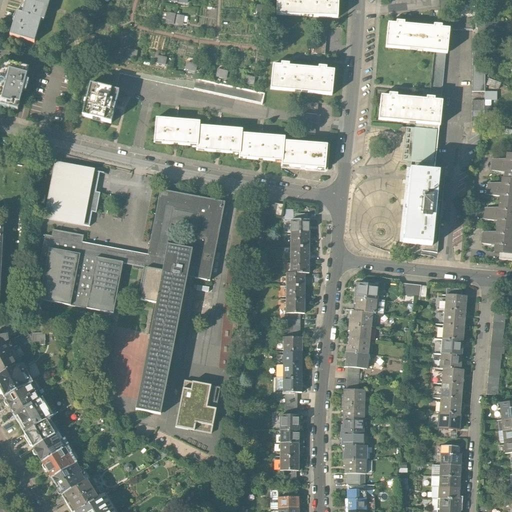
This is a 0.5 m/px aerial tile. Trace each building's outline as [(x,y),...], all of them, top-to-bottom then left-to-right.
[(49,0),(23,0),(20,14),(41,21),(43,21),(49,0)] [(307,0),(276,0),(276,15),(307,17),(307,0)] [(307,0),(307,17),(337,18),(337,0),(307,0)] [(94,15),(101,16),(104,6),(97,4),(94,15)] [(20,14),(17,14),(10,37),(34,44),(41,21),(20,14)] [(173,26),(175,16),(167,14),(165,25),(173,26)] [(184,17),(177,16),(175,27),(182,28),(184,17)] [(396,25),(387,24),(385,48),(416,52),(418,27),(404,26),(404,23),(396,22),(396,25)] [(432,29),(418,27),(416,52),(447,55),(450,30),(441,30),(442,26),(432,25),(432,29)] [(327,27),(316,26),(313,54),(325,55),(327,27)] [(85,45),(92,46),(94,38),(87,36),(85,45)] [(138,52),(126,50),(125,57),(136,60),(138,52)] [(167,59),(156,56),(154,64),(165,67),(167,59)] [(0,61),(0,84),(25,91),(31,69),(0,61)] [(262,106),(264,95),(111,61),(104,88),(116,90),(120,74),(262,106)] [(197,65),(186,63),(185,71),(195,73),(197,65)] [(303,69),(288,67),(289,65),(284,64),(281,64),(281,66),(273,66),(271,89),(301,92),(303,69)] [(318,70),(303,69),(301,92),(331,95),(334,72),(326,71),(326,68),(322,68),(318,68),(318,70)] [(228,72),(217,70),(215,78),(226,80),(228,72)] [(253,86),(255,78),(244,76),(242,84),(253,86)] [(0,84),(0,107),(19,112),(25,91),(0,84)] [(118,92),(90,85),(82,116),(110,123),(118,92)] [(485,91),(484,99),(497,99),(497,91),(485,91)] [(388,96),(380,95),(377,119),(408,123),(411,99),(396,97),(397,94),(393,94),(389,93),(388,96)] [(424,101),(411,99),(408,123),(418,124),(439,127),(442,103),(433,102),(434,98),(429,98),(425,97),(424,101)] [(473,100),(474,119),(491,118),(490,100),(473,100)] [(318,103),(307,102),(305,114),(317,115),(318,103)] [(199,123),(156,119),(154,143),(197,147),(199,127),(199,123)] [(316,124),(305,123),(303,134),(315,135),(316,124)] [(434,168),(439,127),(418,124),(412,166),(434,168)] [(242,131),(199,127),(197,147),(197,150),(240,154),(241,135),(242,131)] [(284,138),(241,135),(240,154),(239,158),(282,162),(284,142),(284,138)] [(327,146),(284,142),(282,162),(282,166),(325,170),(327,146)] [(511,170),(511,157),(503,157),(502,162),(491,163),(490,168),(511,170)] [(99,171),(57,164),(47,218),(88,226),(91,211),(93,212),(96,212),(100,193),(98,193),(95,192),(99,171)] [(434,168),(412,166),(405,239),(435,242),(443,169),(434,168)] [(511,183),(511,170),(490,168),(490,173),(500,177),(500,182),(511,183)] [(511,196),(511,183),(500,182),(499,188),(487,187),(486,192),(511,196)] [(159,416),(185,282),(186,276),(191,277),(209,281),(225,202),(160,189),(150,243),(148,254),(138,252),(83,241),(84,236),(52,230),(51,236),(44,234),(38,266),(45,267),(39,300),(69,306),(86,309),(112,314),(114,303),(119,279),(122,262),(141,265),(146,266),(139,302),(156,305),(150,336),(138,399),(136,411),(159,416)] [(511,209),(511,196),(486,192),(486,198),(498,201),(497,208),(511,209)] [(260,199),(258,211),(283,215),(285,203),(260,199)] [(511,222),(511,209),(497,208),(496,213),(484,213),(483,218),(511,222)] [(292,216),(291,229),(312,230),(312,217),(292,216)] [(511,235),(511,222),(483,218),(483,223),(494,226),(494,233),(511,235)] [(291,229),(291,242),(312,243),(312,230),(291,229)] [(511,247),(511,235),(494,233),(493,237),(481,236),(481,242),(511,247)] [(291,242),(291,255),(311,256),(312,243),(291,242)] [(511,260),(511,247),(481,242),(480,248),(492,251),(491,258),(511,260)] [(291,255),(291,269),(307,269),(311,269),(311,256),(291,255)] [(287,269),(287,283),(307,283),(307,269),(291,269),(287,269)] [(378,297),(380,283),(357,280),(355,294),(378,297)] [(287,283),(287,296),(307,297),(307,283),(287,283)] [(405,284),(403,284),(401,295),(406,295),(413,296),(425,298),(426,287),(424,287),(417,286),(411,285),(405,284)] [(376,311),(378,297),(355,294),(354,308),(376,311)] [(405,303),(412,304),(413,296),(406,295),(405,303)] [(465,312),(466,297),(446,295),(445,310),(465,312)] [(287,296),(286,310),(306,310),(307,297),(287,296)] [(506,306),(494,305),(494,308),(494,314),(493,320),(492,326),(492,332),(491,338),(491,344),(490,350),(490,356),(489,362),(489,368),(488,374),(488,380),(487,386),(486,392),(486,395),(498,396),(501,354),(503,354),(504,349),(502,348),(506,306)] [(375,325),(376,311),(354,308),(352,322),(375,325)] [(464,327),(465,312),(445,310),(443,325),(464,327)] [(373,339),(375,325),(352,322),(350,336),(373,339)] [(463,341),(464,327),(443,325),(442,339),(463,341)] [(9,339),(7,341),(12,350),(33,341),(33,346),(46,346),(46,334),(34,334),(30,329),(9,339)] [(0,356),(12,350),(7,341),(9,339),(9,333),(3,335),(0,336),(0,356)] [(304,348),(304,335),(284,335),(284,348),(304,348)] [(371,353),(373,339),(350,336),(349,350),(371,353)] [(461,356),(463,341),(442,339),(441,354),(461,356)] [(304,362),(304,348),(284,348),(284,362),(304,362)] [(0,356),(0,374),(18,364),(12,350),(0,356)] [(370,367),(371,353),(349,350),(347,364),(370,367)] [(460,371),(461,356),(441,354),(439,369),(443,369),(460,371)] [(304,375),(304,362),(284,362),(284,375),(304,375)] [(0,374),(0,387),(6,397),(30,383),(18,364),(0,374)] [(462,386),(464,371),(460,371),(443,369),(442,384),(462,386)] [(303,389),(304,375),(284,375),(284,389),(303,389)] [(6,397),(14,413),(38,399),(38,390),(42,388),(36,378),(30,383),(6,397)] [(220,387),(184,380),(175,428),(211,435),(220,387)] [(461,400),(462,386),(442,384),(441,399),(461,400)] [(367,402),(367,388),(344,388),(344,402),(367,402)] [(14,413),(25,432),(49,417),(52,416),(41,397),(38,399),(14,413)] [(460,415),(461,400),(441,399),(439,413),(460,415)] [(367,416),(367,402),(344,402),(344,416),(367,416)] [(511,419),(511,402),(497,404),(497,410),(500,409),(501,421),(511,419)] [(281,413),(281,427),(301,427),(301,413),(281,413)] [(459,430),(460,415),(439,413),(438,428),(459,430)] [(367,430),(367,416),(344,416),(344,430),(367,430)] [(25,432),(33,448),(58,434),(49,417),(25,432)] [(511,430),(511,419),(501,421),(501,423),(498,423),(499,432),(511,430)] [(281,427),(281,441),(301,441),(301,427),(281,427)] [(367,444),(367,430),(344,430),(344,444),(367,444)] [(511,441),(511,430),(499,432),(499,435),(501,437),(503,438),(504,443),(511,441)] [(33,448),(41,463),(66,448),(58,434),(33,448)] [(281,441),(281,454),(301,454),(301,441),(281,441)] [(367,458),(367,444),(344,444),(344,458),(367,458)] [(461,453),(461,444),(441,444),(441,463),(463,463),(464,453),(461,453)] [(41,463),(52,480),(77,465),(66,448),(41,463)] [(281,454),(281,468),(301,468),(301,454),(281,454)] [(367,472),(367,458),(344,458),(344,472),(367,472)] [(463,475),(463,463),(441,463),(441,475),(463,475)] [(52,480),(61,495),(86,480),(77,465),(52,480)] [(463,487),(463,475),(441,475),(440,486),(463,487)] [(61,495),(73,511),(98,498),(86,480),(61,495)] [(463,498),(463,487),(440,486),(440,497),(463,498)] [(345,497),(346,509),(368,508),(368,497),(361,497),(361,488),(348,488),(348,497),(345,497)] [(73,511),(117,511),(106,493),(98,498),(73,511)] [(301,505),(300,495),(271,496),(271,507),(277,506),(301,505)] [(462,509),(463,498),(440,497),(440,509),(462,509)] [(484,497),(478,497),(478,505),(480,505),(480,508),(488,508),(488,500),(484,500),(484,497)]
